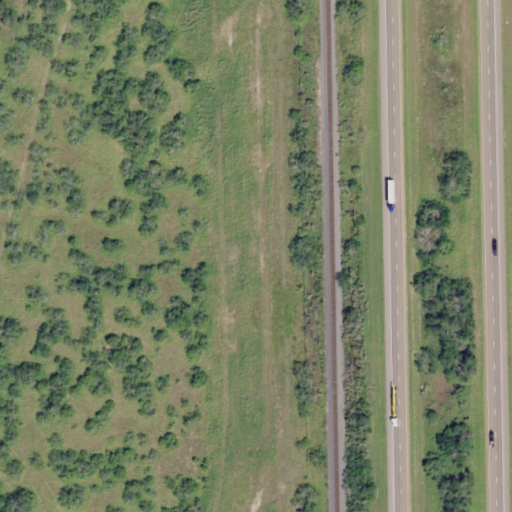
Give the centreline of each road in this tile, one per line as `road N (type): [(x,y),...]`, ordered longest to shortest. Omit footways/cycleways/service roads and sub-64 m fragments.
road 1 (trunk): [(498,511),(489,0)]
road 2 (trunk): [(392,0),(401,511)]
